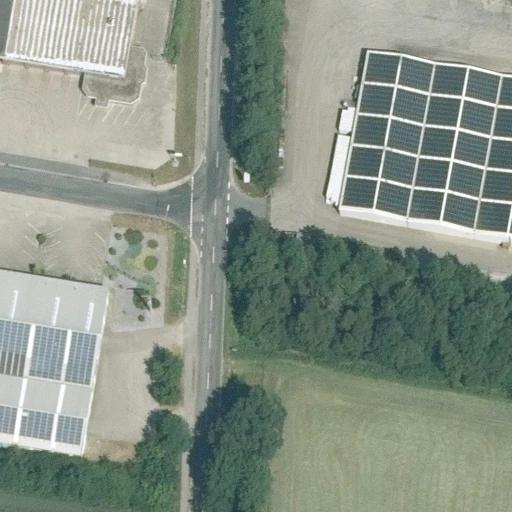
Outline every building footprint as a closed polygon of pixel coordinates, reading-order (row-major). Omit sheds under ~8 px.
[(125,0),(0,0),(0,59),(84,74),(124,81),(130,46),(138,2),(125,0)] [(124,81),(84,74),(81,91),(87,98),(97,100),(96,107),(109,110),(111,102),(129,105),(138,102),(142,83),(145,83),(148,69),(145,68),(148,53),(145,49),(130,46),(124,81)] [(511,84),(372,58),(343,212),(511,242),(511,84)] [(71,105),(63,158),(74,160),(82,107),(71,105)] [(108,296),(0,278),(0,447),(82,461),(108,296)]
